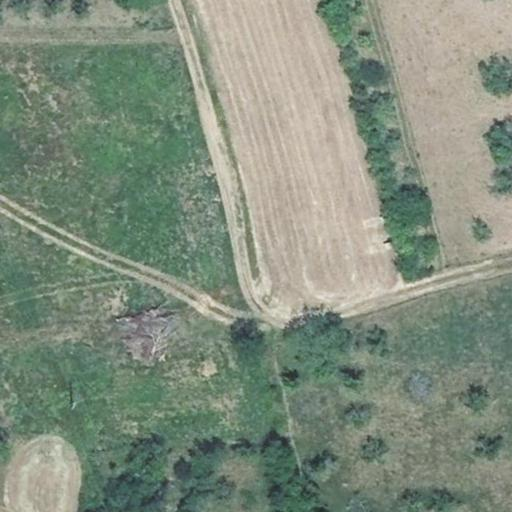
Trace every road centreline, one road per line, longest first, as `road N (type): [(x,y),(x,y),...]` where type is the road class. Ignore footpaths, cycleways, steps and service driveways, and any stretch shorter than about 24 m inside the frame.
road 1 (track): [(171,0),(216,140),(273,438)]
road 2 (track): [(511,255),(255,343)]
